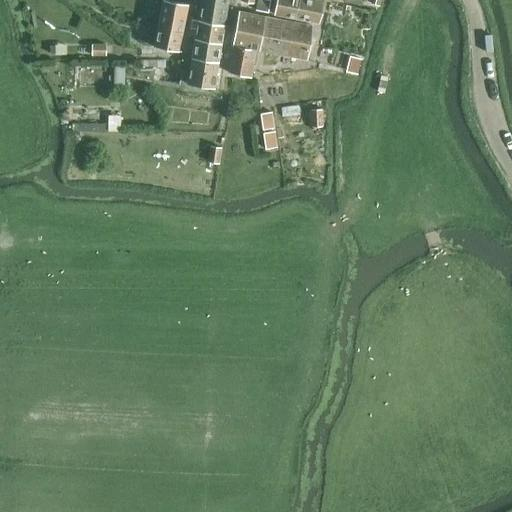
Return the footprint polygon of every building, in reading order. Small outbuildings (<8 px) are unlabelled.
[(201,0),(201,4),(228,9),(229,0),(201,0)] [(264,0),(258,0),(256,12),(269,14),(271,1),(264,0)] [(277,0),(274,16),(288,18),(319,25),(324,2),(311,0),(277,0)] [(159,26),(183,32),(188,7),(164,2),(159,26)] [(196,40),(222,45),(228,9),(201,4),(198,21),(192,21),(191,29),(197,31),(196,40)] [(260,52),(267,18),(240,13),(234,46),(256,52),(260,52)] [(288,33),(290,23),(267,18),(260,52),(307,61),(309,45),(294,43),(296,35),(288,33)] [(294,43),(309,45),(312,27),(290,23),(288,33),(296,35),(294,43)] [(179,53),(183,32),(159,26),(154,48),(179,53)] [(193,58),(220,63),(222,45),(196,40),(193,58)] [(92,57),(107,57),(107,45),(93,45),(92,57)] [(251,79),(256,52),(234,46),(231,63),(227,73),(251,79)] [(350,57),(346,72),(355,75),(359,59),(350,57)] [(215,89),(220,63),(193,58),(188,85),(215,89)] [(142,60),(142,67),(166,69),(166,61),(142,60)] [(116,74),(115,96),(124,96),(124,74),(116,74)] [(328,110),(318,110),(318,126),(328,126),(328,110)] [(273,128),(272,115),(263,116),(264,129),(273,128)] [(107,125),(107,133),(76,132),(75,139),(120,141),(120,126),(107,125)] [(276,147),(275,135),(266,136),(267,148),(276,147)] [(212,147),(209,163),(219,165),(222,149),(212,147)] [(288,155),(289,172),(323,172),(323,154),(288,155)]
